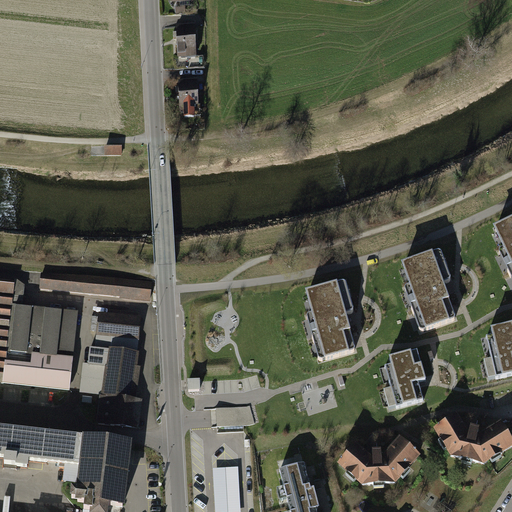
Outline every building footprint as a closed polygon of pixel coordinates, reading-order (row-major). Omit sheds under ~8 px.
[(178,46),(178,59),(198,59),(198,27),(178,27),(178,33),(174,33),(174,46),(178,46)] [(181,81),(181,113),(199,113),(200,81),(181,81)] [(106,146),(106,154),(123,154),(123,145),(106,146)] [(511,218),(493,228),(503,249),(501,249),(500,250),(499,250),(499,251),(499,252),(511,279),(511,218)] [(436,252),(400,264),(408,286),(406,286),(405,287),(405,288),(404,289),(404,290),(418,330),(419,331),(420,332),(421,332),(423,332),(454,321),(455,321),(455,320),(456,319),(456,318),(443,284),(449,283),(450,282),(450,281),(451,280),(451,279),(442,254),(441,253),(439,252),(438,251),(436,252)] [(43,273),(41,291),(151,303),(153,284),(43,273)] [(0,282),(0,384),(5,385),(13,306),(16,284),(0,282)] [(319,361),(320,361),(352,353),(353,353),(353,352),(354,351),(354,350),(345,315),(350,314),(351,313),(352,312),(352,311),(352,310),(346,284),(345,283),(344,282),(342,282),(341,282),(304,292),(310,314),(308,315),(307,315),(306,316),(306,317),(306,318),(317,359),(317,360),(318,361),(319,361)] [(79,313),(13,306),(5,385),(71,392),(79,313)] [(101,395),(97,425),(139,429),(142,399),(138,399),(141,368),(139,367),(144,320),(100,314),(96,349),(92,348),(90,364),(85,364),(81,393),(101,395)] [(511,324),(490,329),(491,336),(485,338),(490,360),(484,361),(488,379),(511,374),(511,324)] [(417,351),(388,359),(390,367),(385,368),(391,390),(383,392),(388,411),(424,401),(419,384),(426,382),(417,351)] [(198,381),(186,381),(187,392),(199,392),(198,381)] [(218,429),(255,427),(254,407),(217,409),(218,429)] [(454,418),(434,433),(456,464),(485,468),(511,451),(511,437),(502,424),(475,440),(454,418)] [(82,465),(86,435),(0,425),(0,455),(6,457),(5,465),(29,468),(30,459),(82,465)] [(135,441),(86,435),(82,465),(80,486),(74,485),(72,497),(79,498),(79,503),(86,503),(84,511),(121,511),(122,508),(127,508),(134,451),(135,441)] [(354,444),(337,462),(364,489),(393,488),(423,462),(403,442),(379,462),(354,444)] [(302,465),(277,471),(287,511),(314,511),(317,510),(311,490),(308,491),(302,465)] [(239,511),(237,468),(212,470),(215,511),(239,511)]
